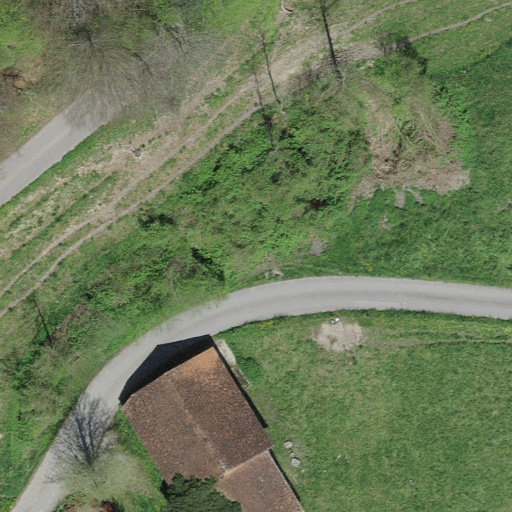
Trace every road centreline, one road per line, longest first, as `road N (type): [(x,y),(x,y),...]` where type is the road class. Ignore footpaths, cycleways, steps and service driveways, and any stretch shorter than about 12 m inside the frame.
road 1 (unclassified): [(511,304),(356,292),(210,311),(170,326),(118,370),(30,511)]
road 2 (unclassified): [(0,192),(201,33),(230,0)]
